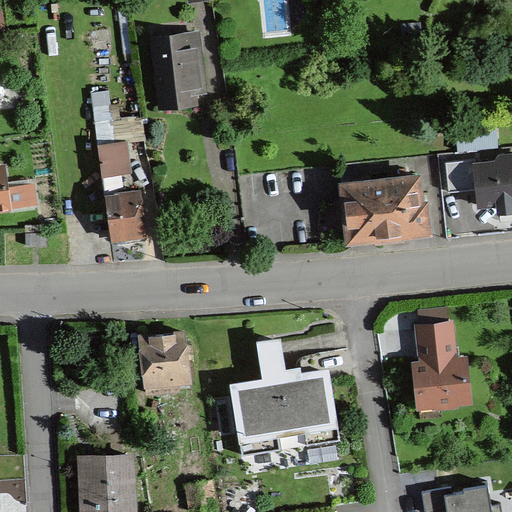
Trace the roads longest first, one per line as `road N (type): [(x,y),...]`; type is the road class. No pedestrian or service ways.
road 1 (tertiary): [(29,294),(352,275)]
road 2 (residential): [(352,275),(390,511)]
road 3 (residential): [(44,511),(29,294)]
road 4 (tertiary): [(352,275),(511,259)]
